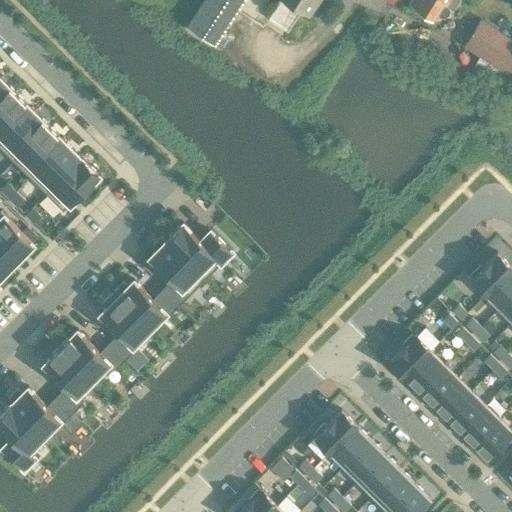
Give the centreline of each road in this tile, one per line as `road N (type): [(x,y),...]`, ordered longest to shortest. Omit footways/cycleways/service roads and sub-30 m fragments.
road 1 (residential): [(0,22),(163,184),(0,348)]
road 2 (residential): [(511,216),(490,195),(337,349)]
road 3 (residential): [(337,349),(502,511)]
road 4 (residential): [(337,349),(184,504)]
